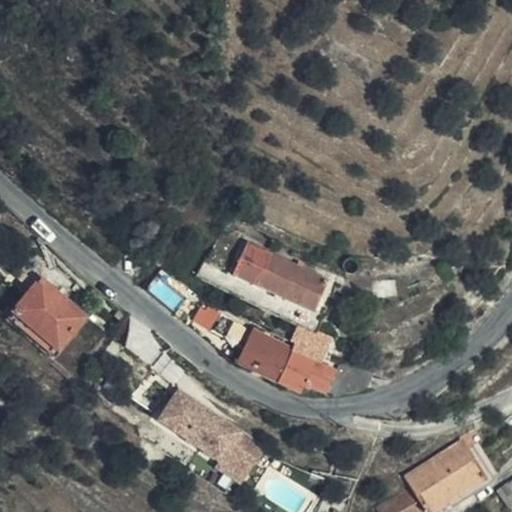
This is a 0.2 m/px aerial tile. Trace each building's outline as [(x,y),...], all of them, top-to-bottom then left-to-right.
[(194,276),(297,326),(315,333),(318,329),(323,316),(314,311),(329,280),(248,241),(232,273),(205,260),(194,276)] [(86,318),(41,279),(12,312),(58,351),(86,318)] [(352,311),(353,299),(339,297),(337,309),(352,311)] [(238,363),(276,382),(293,350),(252,330),(251,331),(208,305),(205,310),(200,307),(193,321),(244,348),(238,363)] [(293,350),(321,364),(332,336),(318,329),(315,333),(297,326),(290,341),(295,345),(293,350)] [(325,396),(326,393),(336,372),(321,364),(293,350),(276,382),(300,394),(305,386),(325,396)] [(350,393),(367,392),(374,374),(340,363),(336,372),(326,393),(335,397),(338,396),(350,393)] [(262,450),(179,392),(159,421),(218,462),(222,455),(247,472),(262,450)] [(381,511),(432,511),(487,480),(464,443),(408,478),(413,489),(379,508),(381,511)] [(218,462),(213,469),(237,486),(247,472),(222,455),(218,462)] [(511,506),(511,479),(496,491),(508,509),(511,506)]
